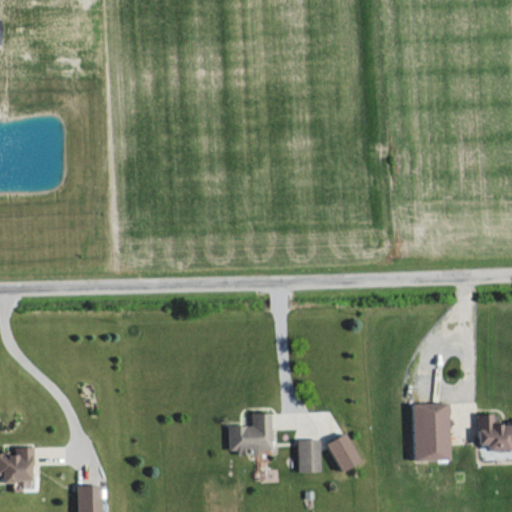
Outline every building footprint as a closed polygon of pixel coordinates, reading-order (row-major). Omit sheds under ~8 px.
[(438,460),(437,408),(400,409),(401,461),(438,460)] [(262,451),(261,414),(241,414),(241,426),(218,427),(218,451),(239,450),(239,451),(262,451)] [(511,451),(511,423),(484,423),(484,415),(468,415),(468,433),(464,433),(464,445),(473,445),(473,451),(511,451)] [(328,471),(347,461),(333,434),(314,443),(328,471)] [(287,473),(310,472),(309,440),(287,441),(287,473)] [(30,482),(30,448),(10,448),(10,453),(0,452),(0,471),(0,472),(1,483),(30,482)] [(98,511),(99,486),(75,486),(74,511),(98,511)]
